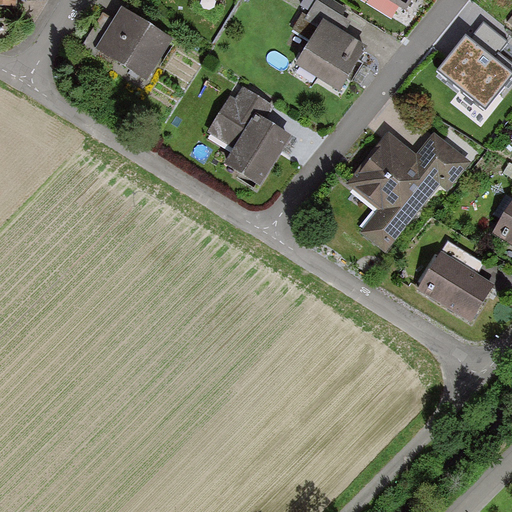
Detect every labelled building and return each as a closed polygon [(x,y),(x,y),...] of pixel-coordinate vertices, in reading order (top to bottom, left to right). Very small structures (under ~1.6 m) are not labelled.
[(424,0),(381,0),(415,18),(424,0)] [(353,25),(318,3),(298,33),(321,48),(308,69),(350,95),(376,54),(346,35),(353,25)] [(183,45),(135,14),(107,57),(155,88),(183,45)] [(278,108),(245,87),(217,132),(247,151),(236,169),(271,192),(301,144),(269,123),(278,108)] [(365,233),(385,249),(438,184),(446,191),(465,167),(433,142),(415,164),(389,143),(353,187),(383,211),(365,233)] [(511,214),(499,238),(511,245),(511,214)] [(486,286),(443,260),(424,291),(467,317),(486,286)]
